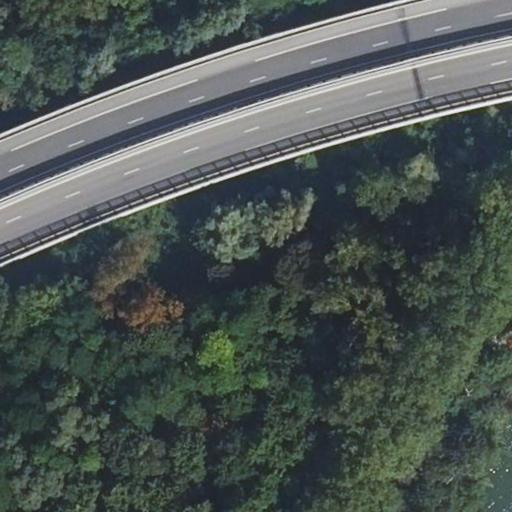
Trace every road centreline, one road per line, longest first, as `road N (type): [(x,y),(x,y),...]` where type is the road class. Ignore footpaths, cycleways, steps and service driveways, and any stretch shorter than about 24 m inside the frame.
road 1 (motorway): [(0,227),(278,124),(511,63)]
road 2 (motorway): [(511,14),(248,82),(0,176)]
